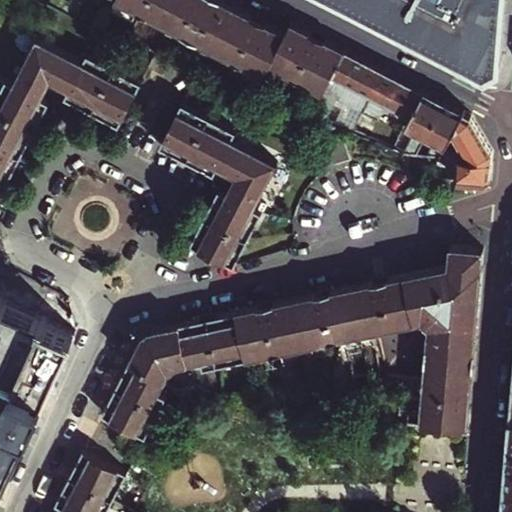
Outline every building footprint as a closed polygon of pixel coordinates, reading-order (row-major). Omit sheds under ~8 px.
[(118,0),(169,26),(167,31),(178,37),(180,32),(200,42),(197,47),(208,52),(210,47),(265,76),(271,64),(324,92),(347,48),(326,37),(324,42),(319,44),(311,40),(310,35),(312,30),(293,20),(287,31),(267,21),(264,25),(259,27),(251,23),(250,18),(252,13),(226,0),(118,0)] [(347,0),(490,73),(501,66),(506,0),(347,0)] [(267,21),(252,13),(250,18),(251,23),(259,27),(264,25),(267,21)] [(326,37),(312,30),(310,35),(311,40),(319,44),(324,42),(326,37)] [(38,122),(48,102),(41,99),(51,79),(69,88),(65,96),(85,106),(87,102),(92,100),(100,104),(102,109),(99,114),(119,124),(142,81),(88,52),(83,61),(37,37),(13,84),(5,80),(0,90),(0,198),(4,190),(0,188),(0,178),(1,175),(7,174),(11,176),(31,137),(26,134),(25,129),(28,122),(33,120),(38,122)] [(386,68),(347,48),(324,92),(318,103),(313,113),(325,118),(336,97),(364,112),(364,111),(386,68)] [(388,101),(413,114),(426,89),(386,68),(364,111),(379,118),(388,101)] [(418,154),(427,135),(445,99),(426,89),(413,114),(407,125),(418,130),(407,153),(418,154)] [(425,154),(441,155),(465,109),(445,99),(427,135),(433,138),(425,154)] [(87,102),(85,106),(99,114),(102,109),(100,104),(92,100),(87,102)] [(194,242),(237,265),(264,210),(257,206),(280,159),(233,135),(236,128),(199,109),(199,110),(182,102),(160,145),(181,155),(183,150),(188,149),(196,153),(197,158),(195,162),(214,172),(218,164),(236,173),(227,191),(221,188),(211,207),(216,210),(217,215),(214,223),(209,224),(204,222),(194,242)] [(465,109),(441,155),(458,157),(456,176),(490,178),(493,148),(472,113),(465,109)] [(26,134),(31,137),(38,122),(33,120),(28,122),(25,129),(26,134)] [(347,131),(325,136),(331,162),(353,157),(347,131)] [(183,150),(181,155),(195,162),(197,158),(196,153),(188,149),(183,150)] [(0,188),(4,190),(11,176),(7,174),(1,175),(0,178),(0,188)] [(211,207),(204,222),(209,224),(214,223),(217,215),(216,210),(211,207)] [(105,414),(149,435),(169,395),(161,390),(170,371),(181,366),(199,362),(202,372),(422,321),(427,323),(426,345),(476,349),(477,336),(484,245),(450,242),(448,265),(390,278),(391,283),(388,287),(379,289),(375,286),(374,281),(332,291),(333,296),(330,301),(322,303),(317,300),(316,294),(273,304),(274,309),(272,314),(263,316),(259,313),(258,308),(216,317),(217,322),(214,327),(206,328),(201,326),(200,320),(150,332),(144,336),(122,379),(127,381),(129,387),(125,394),(120,396),(115,394),(105,414)] [(390,278),(374,281),(375,286),(379,289),(388,287),(391,283),(390,278)] [(332,291),(316,294),(317,300),(322,303),(330,301),(333,296),(332,291)] [(0,499),(6,487),(78,331),(0,295),(0,499)] [(273,304),(258,308),(259,313),(263,316),(272,314),(274,309),(273,304)] [(216,317),(200,320),(201,326),(206,328),(214,327),(217,322),(216,317)] [(474,366),(476,349),(426,345),(424,361),(474,366)] [(420,421),(469,424),(471,404),(466,404),(462,400),(463,391),(467,387),(472,388),(474,366),(424,361),(420,421)] [(127,381),(122,379),(115,394),(120,396),(125,394),(129,387),(127,381)] [(471,404),(472,388),(467,387),(463,391),(462,400),(466,404),(471,404)] [(76,511),(111,511),(132,472),(87,450),(78,469),(83,471),(85,476),(81,484),(76,486),(71,483),(61,504),(76,511)] [(511,511),(511,453),(509,453),(508,467),(503,511),(511,511)] [(78,469),(71,483),(76,486),(81,484),(85,476),(83,471),(78,469)]
